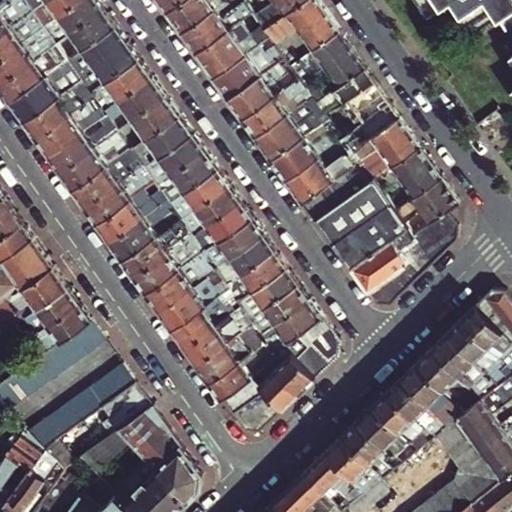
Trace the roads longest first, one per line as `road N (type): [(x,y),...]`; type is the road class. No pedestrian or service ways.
road 1 (residential): [(252,479),(0,125)]
road 2 (residential): [(132,0),(381,353)]
road 3 (residential): [(511,221),(357,0)]
road 4 (residential): [(381,353),(511,225)]
road 5 (residential): [(252,479),(381,353)]
